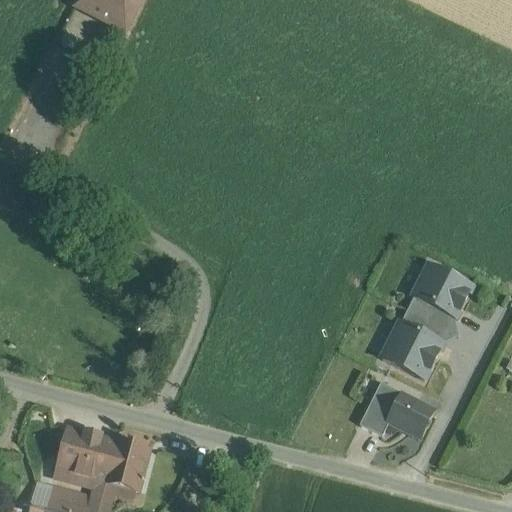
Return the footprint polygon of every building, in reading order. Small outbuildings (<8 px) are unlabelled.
[(129,0),(93,0),(87,11),(101,19),(104,14),(124,24),(128,17),(122,15),(129,0)] [(0,158),(0,206),(15,212),(30,169),(0,158)] [(430,270),(384,362),(423,382),(470,290),(430,270)] [(401,397),(381,386),(370,407),(391,418),(401,397)] [(435,414),(401,397),(391,418),(386,427),(388,428),(402,435),(403,434),(417,441),(417,442),(419,444),(435,414)] [(391,418),(370,407),(359,429),(382,440),(388,428),(386,427),(391,418)] [(116,446),(68,434),(58,473),(106,485),(116,446)] [(148,454),(116,446),(106,485),(106,486),(120,490),(137,494),(138,494),(148,454)] [(137,494),(120,490),(119,490),(122,491),(119,500),(135,504),(137,494)] [(48,511),(49,509),(7,497),(2,511),(48,511)]
